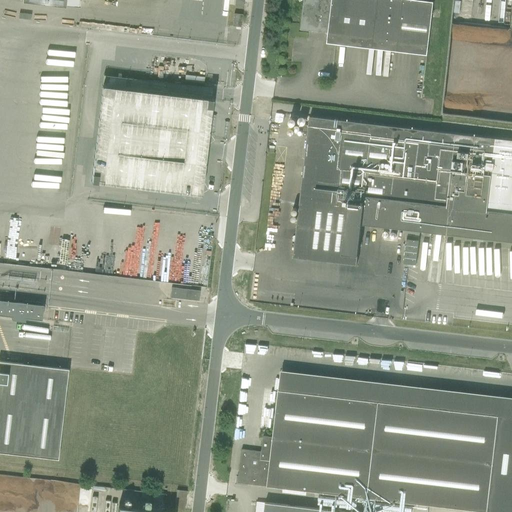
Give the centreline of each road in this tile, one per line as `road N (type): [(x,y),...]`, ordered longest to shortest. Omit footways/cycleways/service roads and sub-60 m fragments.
road 1 (unclassified): [(221,311),(257,0)]
road 2 (unclassified): [(511,346),(221,311)]
road 3 (unclassified): [(197,511),(221,311)]
road 4 (unknown): [(235,511),(245,489),(413,511)]
road 5 (unknown): [(300,90),(390,101),(398,70)]
